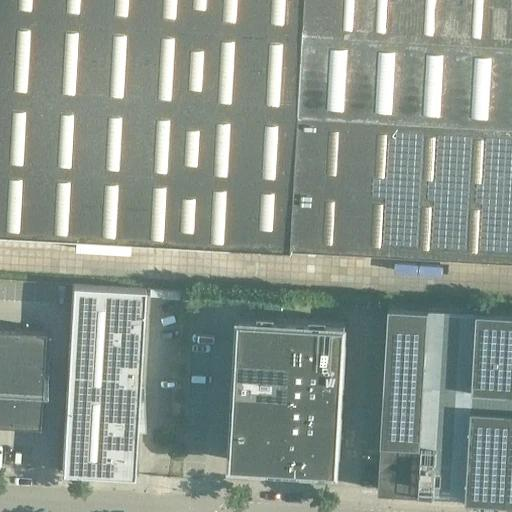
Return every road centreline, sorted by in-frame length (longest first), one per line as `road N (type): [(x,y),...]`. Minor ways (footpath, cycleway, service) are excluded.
road 1 (unknown): [(218,511),(225,320),(231,307),(250,303),(358,310),(364,321),(349,511)]
road 2 (unknown): [(511,267),(0,234)]
road 3 (unclassified): [(0,311),(56,314),(45,503)]
